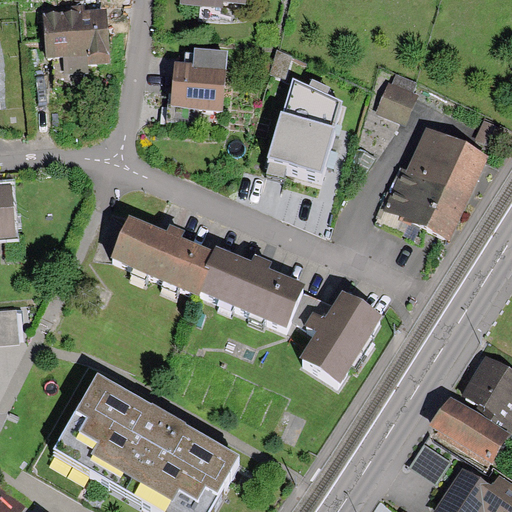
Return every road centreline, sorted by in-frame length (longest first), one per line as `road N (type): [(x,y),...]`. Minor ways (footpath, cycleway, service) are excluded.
road 1 (residential): [(417,285),(112,160)]
road 2 (secondary): [(511,249),(338,511)]
road 3 (residential): [(144,0),(112,160)]
